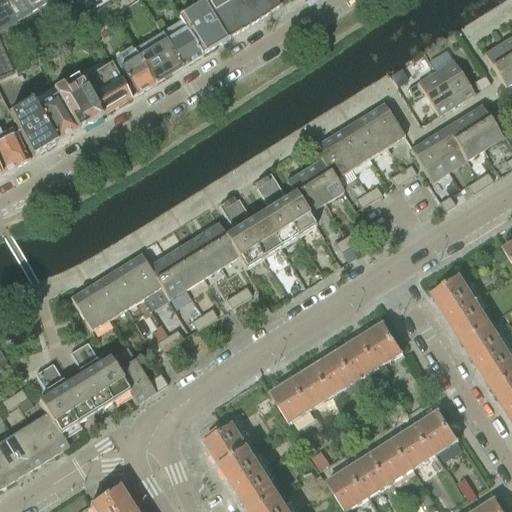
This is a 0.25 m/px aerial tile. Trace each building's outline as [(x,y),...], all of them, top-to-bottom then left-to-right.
[(0,0),(0,36),(60,0),(0,0)] [(203,0),(206,5),(228,40),(278,8),(273,0),(203,0)] [(179,21),(184,31),(185,30),(201,56),(228,40),(206,5),(179,21)] [(201,56),(185,30),(184,31),(172,38),(167,29),(166,30),(161,23),(155,26),(181,69),(201,56)] [(181,69),(155,26),(152,27),(157,36),(132,52),(153,86),(181,69)] [(511,38),(500,46),(511,65),(511,38)] [(0,81),(15,75),(7,55),(0,39),(0,81)] [(503,90),(511,84),(511,65),(500,46),(482,57),(503,90)] [(153,86),(132,52),(115,62),(136,96),(153,86)] [(452,63),(434,74),(455,107),(473,96),(452,63)] [(110,65),(80,83),(99,118),(131,100),(110,65)] [(434,74),(416,85),(407,91),(413,101),(422,96),(436,119),(455,107),(434,74)] [(99,118),(80,83),(75,75),(50,89),(54,97),(75,133),(99,118)] [(483,77),(473,83),(479,93),(489,86),(483,77)] [(75,133),(54,97),(34,108),(54,145),(75,133)] [(54,145),(34,108),(30,100),(5,114),(32,158),(54,145)] [(383,106),(365,117),(385,150),(403,139),(383,106)] [(480,107),(462,118),(483,152),(500,141),(480,107)] [(365,117),(346,128),(367,162),(385,150),(365,117)] [(462,118),(444,130),(465,163),(483,152),(462,118)] [(346,128),(330,139),(350,172),(367,162),(346,128)] [(444,130),(426,141),(446,175),(465,163),(444,130)] [(0,176),(28,161),(16,139),(9,132),(0,136),(0,176)] [(312,150),(319,162),(321,161),(334,182),(350,172),(330,139),(312,150)] [(429,185),(446,175),(426,141),(409,152),(429,185)] [(321,161),(319,162),(302,172),(323,206),(342,194),(334,182),(321,161)] [(409,167),(400,173),(405,182),(415,176),(409,167)] [(285,183),(292,196),(294,195),(307,216),(323,206),(302,172),(285,183)] [(395,189),(405,182),(400,173),(389,179),(395,189)] [(486,174),(476,181),(482,190),(492,184),(486,174)] [(315,228),(307,216),(294,195),(292,196),(284,201),(269,176),(260,181),(297,239),(315,228)] [(297,239),(260,181),(252,187),(267,211),(259,216),(279,250),(297,239)] [(466,187),(471,197),(482,190),(476,181),(466,187)] [(375,188),(364,195),(370,204),(381,197),(375,188)] [(360,210),(370,204),(364,195),(354,201),(360,210)] [(279,250),(259,216),(249,222),(234,198),(226,203),(261,261),(279,250)] [(438,205),(443,214),(454,207),(448,198),(438,205)] [(261,261),(226,203),(217,208),(233,233),(225,238),(223,239),(236,260),(244,272),(261,261)] [(217,225),(198,237),(219,270),(236,260),(223,239),(225,238),(217,225)] [(354,233),(344,239),(349,248),(360,242),(354,233)] [(198,237),(181,248),(202,281),(219,270),(198,237)] [(339,255),(349,248),(344,239),(333,246),(339,255)] [(511,266),(511,245),(503,251),(511,266)] [(181,248),(164,258),(185,291),(202,281),(181,248)] [(140,256),(122,268),(142,301),(159,291),(146,270),(148,268),(140,256)] [(164,258),(148,268),(146,270),(159,291),(166,303),(185,291),(164,258)] [(122,268),(103,279),(124,312),(142,301),(122,268)] [(431,297),(461,344),(490,326),(459,278),(431,297)] [(103,279),(87,289),(108,323),(124,312),(103,279)] [(90,334),(108,323),(87,289),(69,300),(90,334)] [(245,289),(234,295),(240,305),(251,298),(245,289)] [(224,301),(230,311),(240,305),(234,295),(224,301)] [(210,310),(200,317),(206,326),(216,320),(210,310)] [(190,323),(196,333),(206,326),(200,317),(190,323)] [(383,326),(360,340),(379,370),(402,356),(383,326)] [(511,361),(490,326),(461,344),(491,392),(511,378),(511,361)] [(176,332),(165,338),(171,348),(182,341),(176,332)] [(155,344),(161,354),(171,348),(165,338),(155,344)] [(379,370),(360,340),(337,354),(356,384),(379,370)] [(125,349),(106,361),(98,366),(86,346),(69,356),(81,376),(76,380),(72,382),(93,415),(96,413),(110,405),(113,411),(130,400),(134,407),(166,387),(159,376),(147,383),(125,349)] [(356,384),(337,354),(315,368),(334,397),(356,384)] [(64,387),(60,382),(51,367),(34,378),(47,398),(37,404),(44,416),(28,426),(49,460),(67,449),(63,442),(80,431),(77,426),(93,415),(72,382),(64,387)] [(315,368),(293,382),(311,411),(334,397),(315,368)] [(511,378),(491,392),(511,424),(511,378)] [(288,425),(311,411),(293,382),(270,396),(288,425)] [(20,391),(10,398),(16,407),(26,400),(20,391)] [(10,398),(0,403),(0,404),(6,413),(16,407),(10,398)] [(439,414),(416,428),(435,458),(458,444),(439,414)] [(49,460),(28,426),(11,437),(32,471),(49,460)] [(233,427),(204,445),(219,469),(248,451),(233,427)] [(435,458),(416,428),(394,442),(413,472),(435,458)] [(32,471),(11,437),(0,443),(0,457),(15,481),(32,471)] [(413,472),(394,442),(371,456),(391,486),(413,472)] [(259,511),(279,500),(248,451),(219,469),(246,511),(259,511)] [(325,453),(311,462),(319,473),(333,465),(325,453)] [(371,456),(349,470),(368,500),(391,486),(371,456)] [(0,490),(15,481),(0,457),(0,490)] [(349,511),(368,500),(349,470),(326,485),(343,511),(349,511)] [(88,507),(91,511),(131,511),(117,489),(88,507)] [(287,511),(279,500),(259,511),(287,511)] [(501,511),(494,502),(478,511),(501,511)]
